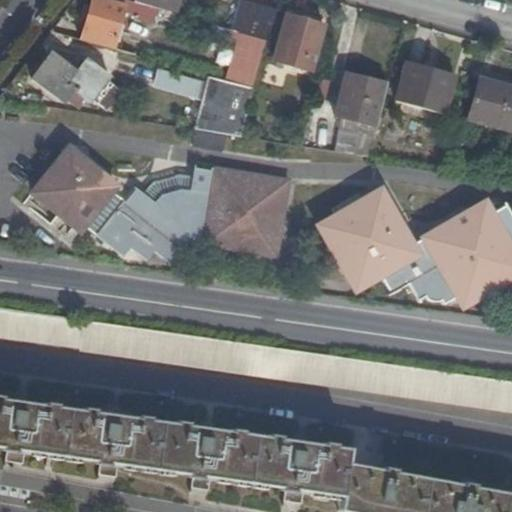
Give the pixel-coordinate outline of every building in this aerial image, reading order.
[(88,16),(84,27),(117,36),(127,0),(126,0),(92,0),(92,2),(91,5),(84,3),(81,14),(88,16)] [(126,0),(127,0),(140,4),(158,9),(159,9),(175,13),(177,0),(126,0)] [(242,32),(268,40),(277,8),(246,0),(239,0),(231,29),(242,32)] [(158,9),(140,4),(137,15),(156,20),(159,9),(158,9)] [(311,71),(324,24),(286,14),(273,60),(311,71)] [(81,39),(113,48),(117,36),(84,27),(81,39)] [(228,80),(231,82),(254,88),(268,40),(242,32),(228,80)] [(90,101),(107,80),(109,77),(88,61),(78,73),(52,53),(32,79),(62,101),(72,88),(90,102),(90,101)] [(454,76),(407,62),(393,108),(441,121),(454,76)] [(206,83),(156,68),(151,87),(200,101),(206,83)] [(341,116),(335,151),(367,156),(387,83),(345,72),(334,115),(341,116)] [(209,75),(195,129),(216,133),(231,82),(228,80),(209,75)] [(469,118),(511,130),(511,85),(481,77),(469,118)] [(121,91),(107,80),(90,101),(106,111),(121,91)] [(216,133),(227,134),(241,137),(254,88),(231,82),(216,133)] [(216,133),(195,129),(193,147),(224,152),(227,134),(216,133)] [(114,184),(67,148),(30,194),(78,231),(114,184)] [(133,187),(94,235),(121,257),(129,248),(146,261),(153,251),(170,265),(183,249),(197,242),(254,251),(266,177),(186,165),(184,176),(170,173),(152,183),(143,195),(133,187)] [(370,191),(317,220),(354,286),(379,272),(388,287),(406,277),(418,299),(425,295),(439,299),(442,305),(455,298),(462,310),(511,282),(511,210),(510,206),(492,216),(487,206),(413,246),(390,205),(380,210),(370,191)] [(511,407),(511,376),(426,364),(83,315),(79,344),(415,394),(511,407)] [(511,511),(511,488),(472,481),(473,475),(461,472),(460,479),(345,456),(347,443),(276,433),(51,401),(0,393),(0,440),(7,442),(24,444),(99,456),(116,458),(192,469),(209,472),(284,483),(300,486),(341,491),(339,505),(357,508),(369,510),(377,511),(511,511)] [(22,457),(24,444),(7,442),(4,454),(22,457)] [(115,470),(116,458),(99,456),(98,467),(115,470)] [(207,483),(209,472),(192,469),(190,481),(207,483)] [(299,497),(300,486),(284,483),(282,495),(299,497)]
